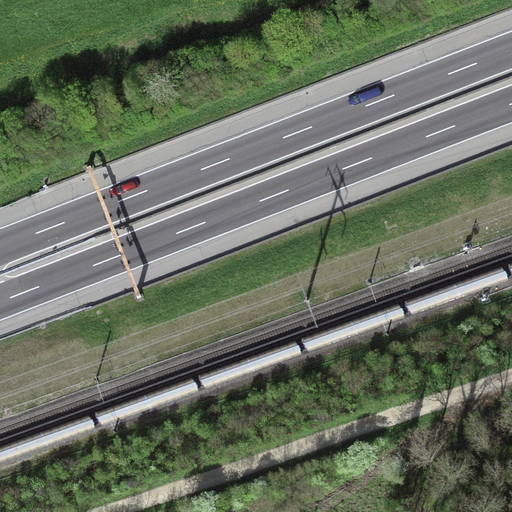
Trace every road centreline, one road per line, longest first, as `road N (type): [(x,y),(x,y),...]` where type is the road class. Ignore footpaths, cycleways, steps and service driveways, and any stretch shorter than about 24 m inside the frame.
road 1 (motorway): [(0,300),(511,102)]
road 2 (motorway): [(511,49),(0,247)]
road 3 (track): [(128,511),(511,378)]
